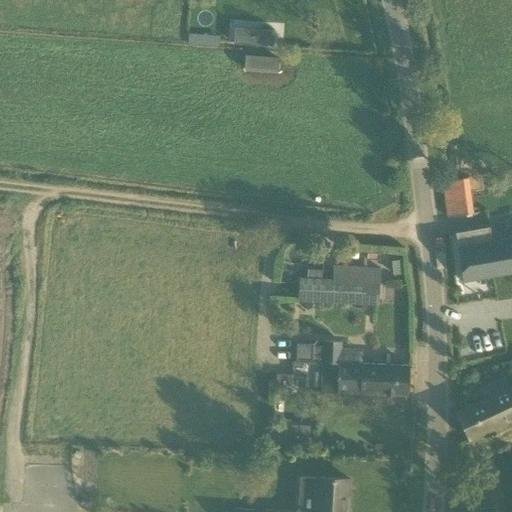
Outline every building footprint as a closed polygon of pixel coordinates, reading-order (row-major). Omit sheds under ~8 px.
[(234,27),(233,43),(273,46),(274,30),(234,27)] [(278,58),(246,55),(244,71),(277,73),(278,58)] [(472,213),(467,178),(442,181),(447,217),(472,213)] [(489,226),(455,232),(455,234),(456,234),(457,246),(457,247),(462,281),(511,272),(511,237),(491,241),(489,226)] [(298,298),(378,302),(380,269),(332,266),(332,281),(299,279),(298,298)] [(321,391),(387,394),(407,395),(409,366),(389,365),(338,362),(338,343),(323,343),(317,342),(317,339),(292,338),(291,362),(315,363),(315,357),(321,357),(321,364),(323,364),(321,391)] [(484,400),(457,413),(468,438),(469,439),(511,418),(511,387),(508,389),(503,379),(480,390),(484,400)] [(296,508),(295,511),(346,511),(349,479),(329,478),(314,477),(312,509),(296,508)]
